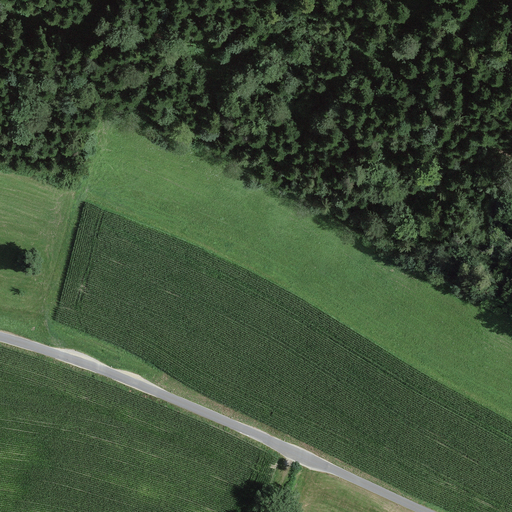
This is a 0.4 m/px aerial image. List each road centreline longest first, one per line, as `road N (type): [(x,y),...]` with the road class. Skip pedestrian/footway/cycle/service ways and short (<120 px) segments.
road 1 (track): [(511,152),(367,83),(273,54),(0,7)]
road 2 (unclassified): [(0,337),(99,367),(425,511)]
road 3 (track): [(511,67),(400,0)]
